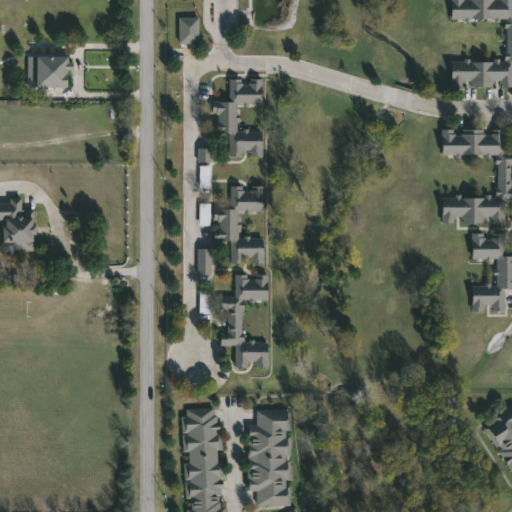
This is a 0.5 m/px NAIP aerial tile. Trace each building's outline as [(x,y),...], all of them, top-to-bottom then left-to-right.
[(505,58),(505,17),(450,17),(450,0),(511,0),(511,85),(450,85),(450,58),(505,58)] [(178,17),(198,17),(198,43),(178,43),(178,17)] [(28,54),(69,54),(69,85),(28,85),(28,54)] [(262,76),(262,101),(237,101),(237,126),(262,127),(261,154),(229,153),(229,131),(211,131),(211,98),(228,98),(228,76),(262,76)] [(441,220),(441,194),(496,194),(496,152),(441,153),(441,126),(504,126),(504,149),(511,149),(511,197),(504,198),(504,220),(441,220)] [(197,162),(211,161),(211,148),(197,148),(197,162)] [(208,165),(199,166),(199,187),(209,187),(208,165)] [(238,234),(263,234),(262,261),(230,261),(230,239),(214,239),(215,206),(230,206),(230,183),(262,184),(262,208),(238,208),(238,234)] [(0,201),(22,201),(22,208),(34,208),(34,243),(3,243),(3,221),(0,221),(0,201)] [(209,225),(209,202),(199,202),(198,225),(209,225)] [(470,309),(470,282),(495,281),(495,257),(471,257),(471,231),(504,230),(504,252),(511,252),(511,237),(511,286),(503,286),(503,308),(470,309)] [(210,274),(210,248),(196,248),(196,275),(210,274)] [(267,365),(235,365),(235,343),(220,343),(220,330),(226,330),(226,309),(220,309),(220,294),(234,294),(235,272),(268,272),(267,297),(243,297),(242,337),(268,337),(267,365)] [(199,310),(199,289),(210,289),(210,310),(199,310)] [(511,469),(485,419),(511,404),(511,469)] [(184,511),(182,406),(219,405),(221,511),(184,511)] [(288,407),(289,502),(256,503),(256,489),(247,489),(247,422),(255,422),(255,407),(288,407)]
